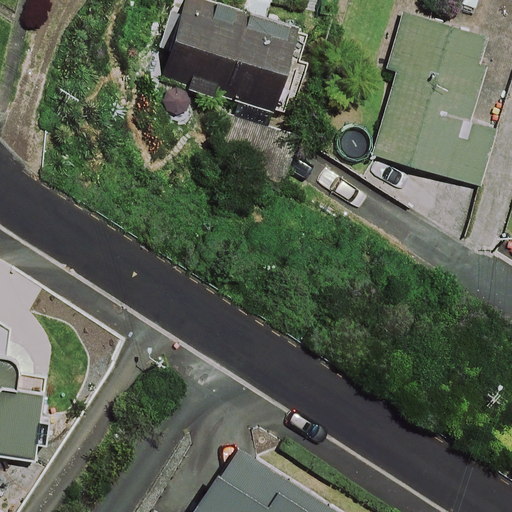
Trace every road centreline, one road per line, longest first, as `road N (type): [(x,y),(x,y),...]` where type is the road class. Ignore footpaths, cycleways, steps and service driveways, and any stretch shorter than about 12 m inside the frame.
road 1 (residential): [(0,179),(499,511)]
road 2 (residential): [(303,168),(511,297)]
